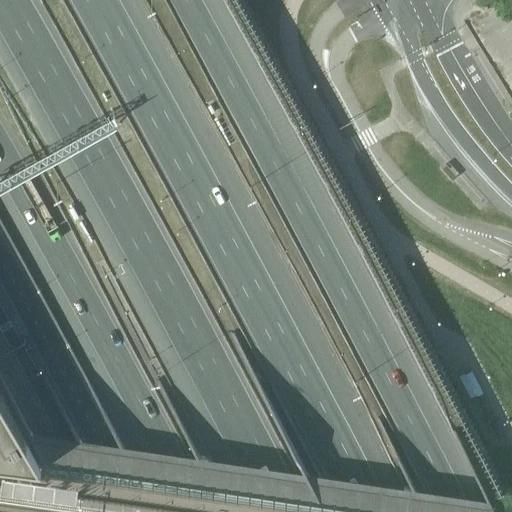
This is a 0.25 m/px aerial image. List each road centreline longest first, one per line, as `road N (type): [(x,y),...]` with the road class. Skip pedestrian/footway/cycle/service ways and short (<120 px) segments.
road 1 (motorway): [(3,0),(286,511)]
road 2 (motorway): [(368,511),(93,0)]
road 3 (motorway): [(458,511),(185,0)]
road 4 (motorway): [(0,154),(201,511)]
road 5 (secondary): [(132,511),(0,261)]
road 6 (secondary): [(381,2),(445,113),(511,195)]
road 7 (secondary): [(0,318),(98,511)]
road 8 (secondary): [(511,144),(420,0)]
road 9 (unclassified): [(381,2),(328,45),(327,65),(352,121)]
